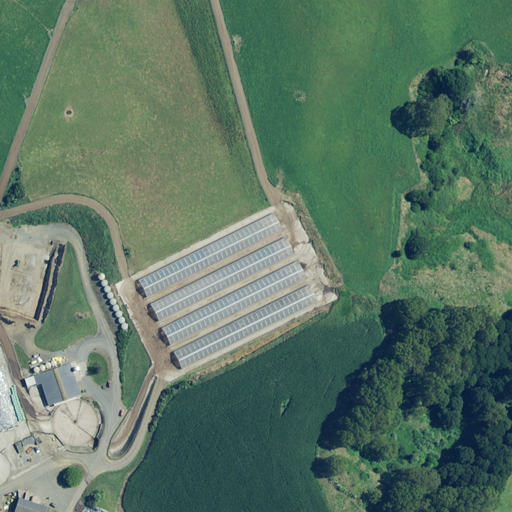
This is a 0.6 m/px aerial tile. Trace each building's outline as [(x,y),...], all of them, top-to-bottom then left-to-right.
[(282,231),(273,213),(137,279),(147,298),(282,231)] [(294,254),(286,237),(150,305),(159,322),(294,254)] [(303,278),(295,260),(161,328),(170,345),(204,328),(303,278)] [(127,327),(102,273),(96,275),(121,330),(127,327)] [(173,351),(182,370),(317,304),(308,285),(173,351)] [(33,368),(35,373),(56,366),(54,361),(33,368)] [(77,362),(70,364),(33,376),(37,386),(41,384),(48,407),(80,396),(73,374),(80,371),(77,362)] [(49,511),(50,509),(19,498),(14,511),(49,511)]
